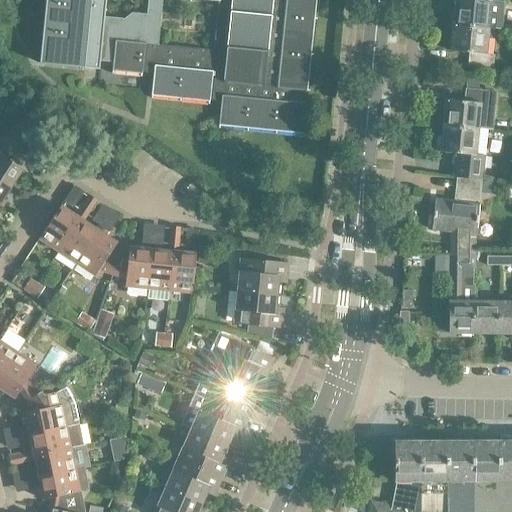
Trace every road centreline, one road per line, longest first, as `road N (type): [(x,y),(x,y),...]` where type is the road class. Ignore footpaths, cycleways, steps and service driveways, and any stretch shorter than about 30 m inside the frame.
road 1 (secondary): [(343,374),(383,0)]
road 2 (residential): [(0,259),(60,166),(137,206),(200,226)]
road 3 (residential): [(343,374),(511,385)]
road 4 (secondary): [(289,511),(343,374)]
